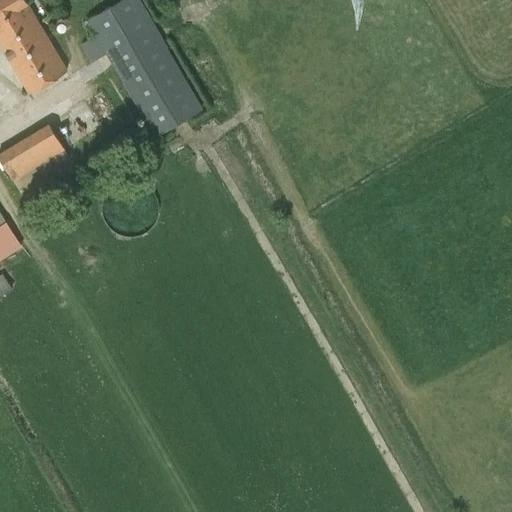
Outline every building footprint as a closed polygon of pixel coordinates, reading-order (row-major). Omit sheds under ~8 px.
[(0,0),(0,44),(29,92),(66,70),(26,2),(27,2),(25,0),(0,0)] [(91,61),(105,52),(154,137),(203,107),(140,0),(117,0),(85,19),(95,35),(80,44),(91,61)] [(0,149),(0,158),(24,201),(78,171),(50,122),(0,149)] [(132,127),(81,157),(91,172),(140,143),(132,127)] [(152,217),(150,185),(119,187),(119,193),(110,194),(112,220),(152,217)] [(2,273),(0,274),(0,295),(11,288),(2,273)]
